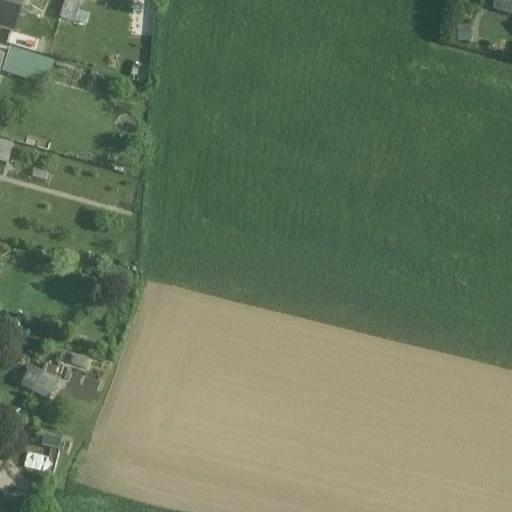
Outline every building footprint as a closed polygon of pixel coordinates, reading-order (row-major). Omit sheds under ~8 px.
[(21,0),(0,0),(0,29),(12,33),(21,0)] [(83,0),(71,0),(69,9),(81,13),(83,0)] [(511,0),(497,0),(497,4),(511,8),(511,0)] [(58,57),(16,45),(9,71),(51,83),(58,57)] [(19,139),(0,136),(0,156),(18,159),(19,139)] [(88,359),(75,354),(71,366),(85,370),(88,359)] [(62,375),(37,363),(26,385),(51,399),(62,375)] [(66,441),(43,434),(39,450),(62,457),(66,441)] [(25,469),(53,472),(54,458),(27,455),(25,469)]
